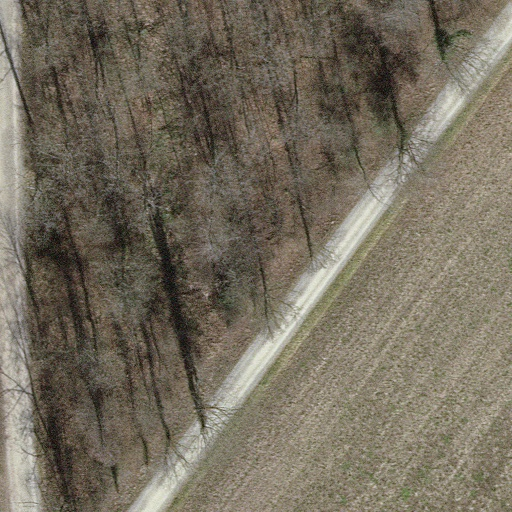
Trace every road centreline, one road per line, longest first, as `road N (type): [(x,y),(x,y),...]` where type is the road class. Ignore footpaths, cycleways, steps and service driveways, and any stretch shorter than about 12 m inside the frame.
road 1 (track): [(148,511),(511,25)]
road 2 (track): [(2,0),(29,511)]
